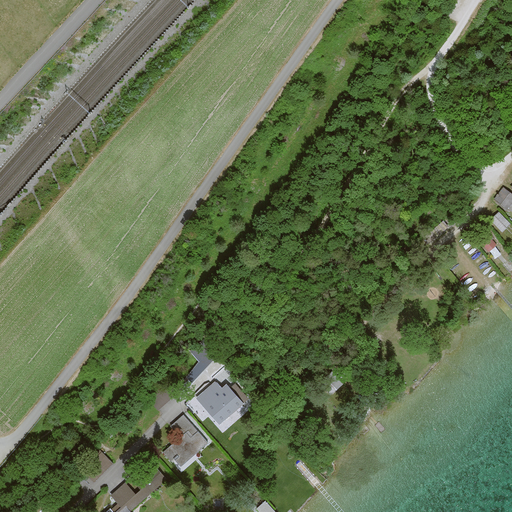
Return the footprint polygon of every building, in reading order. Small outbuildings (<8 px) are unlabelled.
[(494,198),(511,213),(511,193),(504,187),(494,198)] [(490,221),(502,232),(511,222),(499,211),(490,221)] [(478,240),(489,251),(496,244),(485,233),(478,240)] [(331,394),(343,383),(332,370),(320,381),(331,394)] [(159,408),(176,392),(164,379),(146,395),(159,408)] [(235,383),(207,408),(220,423),(249,398),(235,383)] [(162,452),(177,468),(206,443),(183,414),(169,426),(179,437),(162,452)] [(87,471),(93,479),(106,469),(99,461),(87,471)] [(155,464),(133,483),(147,500),(169,481),(155,464)] [(121,507),(136,493),(126,481),(110,495),(121,507)] [(262,511),(278,511),(266,498),(257,506),(262,511)]
